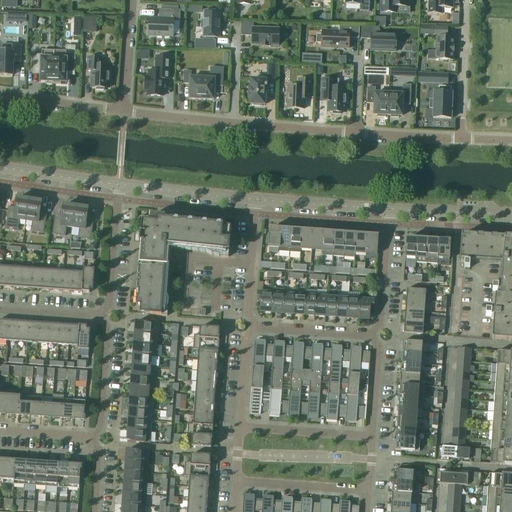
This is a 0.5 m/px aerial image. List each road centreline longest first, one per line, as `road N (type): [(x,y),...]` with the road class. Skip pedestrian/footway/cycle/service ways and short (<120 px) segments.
road 1 (residential): [(511,139),(355,136),(122,110)]
road 2 (residential): [(256,200),(119,185)]
road 3 (residential): [(100,315),(108,304),(119,185)]
road 4 (residential): [(372,435),(240,426)]
road 5 (residential): [(237,481),(368,491)]
road 6 (residential): [(387,209),(256,200)]
road 7 (residential): [(372,335),(380,322),(387,209)]
road 8 (residential): [(92,437),(100,426),(107,328),(100,315)]
road 9 (residential): [(252,326),(256,200)]
road 10 (residential): [(511,214),(387,209)]
road 11 (residential): [(122,110),(0,94)]
road 12 (residential): [(119,185),(0,167)]
road 13 (residential): [(252,326),(372,335)]
